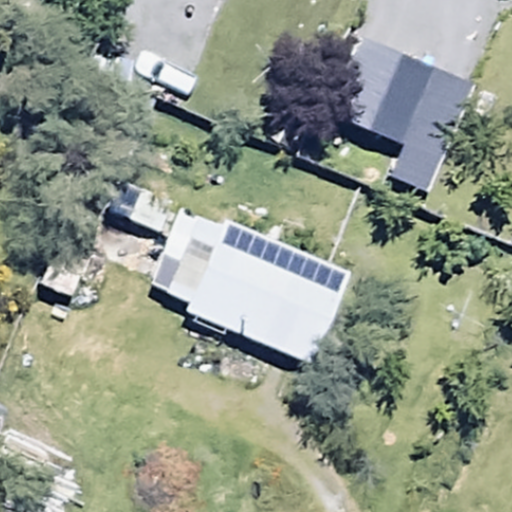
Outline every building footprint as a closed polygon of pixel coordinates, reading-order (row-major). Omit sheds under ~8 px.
[(79,72),(100,19),(64,5),(44,58),(79,72)] [(398,54),(368,129),(405,144),(393,174),(432,190),(474,85),(398,54)] [(123,90),(114,108),(78,186),(111,201),(155,105),(123,90)] [(93,255),(55,236),(33,279),(71,298),(93,255)] [(178,263),(167,288),(195,300),(190,311),(313,363),(343,293),(313,280),(219,240),(204,274),(178,263)]
